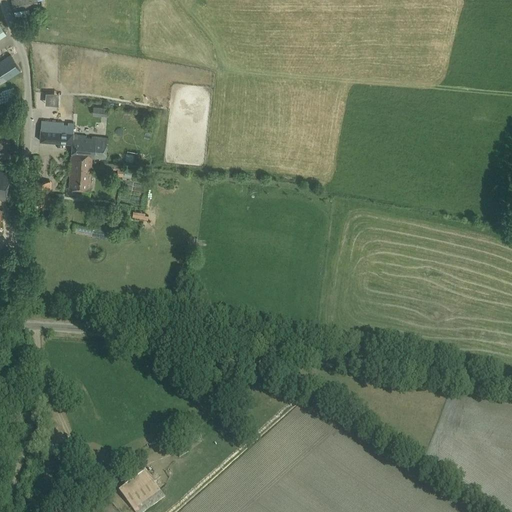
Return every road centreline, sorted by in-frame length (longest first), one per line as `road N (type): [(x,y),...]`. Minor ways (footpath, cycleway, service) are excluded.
road 1 (unclassified): [(511,391),(175,335),(15,323)]
road 2 (unclassified): [(15,323),(28,107),(26,65),(2,0)]
road 3 (track): [(4,511),(37,390),(35,324)]
